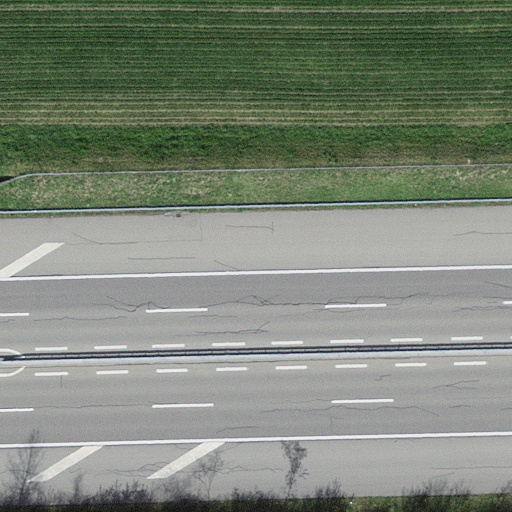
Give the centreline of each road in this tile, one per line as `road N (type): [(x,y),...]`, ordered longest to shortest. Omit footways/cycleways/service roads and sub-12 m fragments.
road 1 (motorway): [(511,302),(0,315)]
road 2 (motorway): [(0,411),(511,398)]
